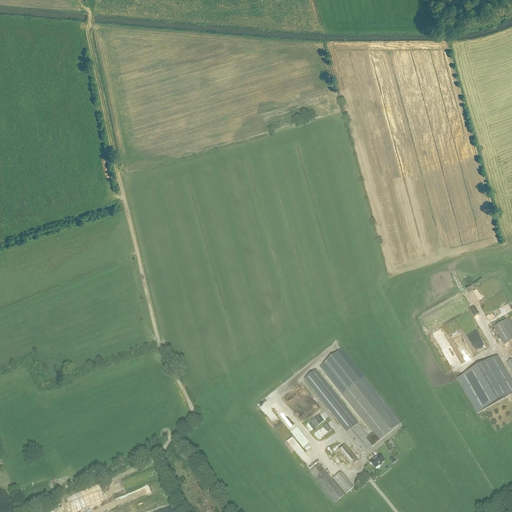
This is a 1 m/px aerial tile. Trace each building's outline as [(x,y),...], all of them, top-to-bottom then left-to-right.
[(511,341),(511,325),(508,319),(494,327),(504,346),(511,341)] [(469,337),(474,334),(468,324),(463,327),(469,337)] [(440,329),(440,331),(434,331),(432,332),(449,367),(457,362),(456,360),(454,360),(451,362),(451,360),(451,359),(450,353),(450,352),(449,345),(446,345),(446,342),(443,335),(443,337),(440,331),(441,331),(440,331),(440,329)] [(452,334),(462,357),(468,355),(457,331),(452,334)] [(472,337),(478,349),(484,346),(480,339),(478,340),(476,336),(478,335),(477,334),(472,337)] [(341,350),(319,367),(342,395),(373,433),(368,436),(375,444),(401,423),(364,378),(341,350)] [(511,381),(498,356),(458,379),(478,414),(511,394),(511,381)] [(349,431),(358,424),(315,371),(304,379),(347,432),(349,431)] [(302,410),(296,415),(300,420),(316,408),(311,402),(305,406),(306,408),(303,411),(302,410)] [(298,439),(309,429),(306,425),(301,429),(301,430),(295,436),(298,439)] [(359,460),(345,444),(335,452),(348,469),(359,460)] [(385,461),(379,454),(370,462),(375,468),(385,461)] [(325,470),(324,470),(320,464),(310,472),(315,478),(335,503),(345,495),(325,470)] [(340,472),(332,478),(344,494),(352,488),(340,472)] [(80,511),(88,509),(81,494),(68,500),(72,511),(80,511)]
